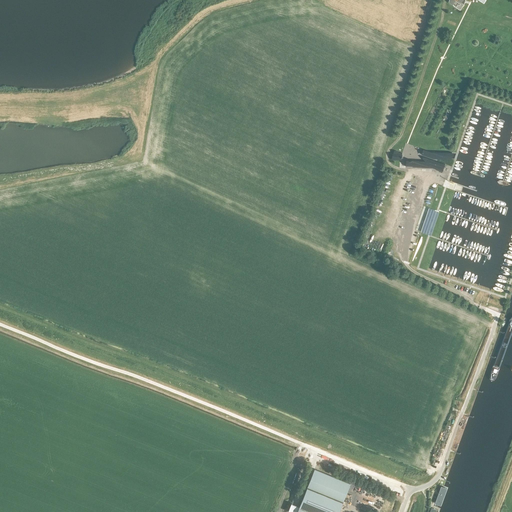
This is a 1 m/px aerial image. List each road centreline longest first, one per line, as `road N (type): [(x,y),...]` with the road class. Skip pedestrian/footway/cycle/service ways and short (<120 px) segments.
road 1 (unclassified): [(0,324),(409,488)]
road 2 (unclassified): [(409,488),(426,486),(441,471),(497,317),(479,306)]
road 3 (track): [(444,0),(402,132),(387,154),(403,169)]
